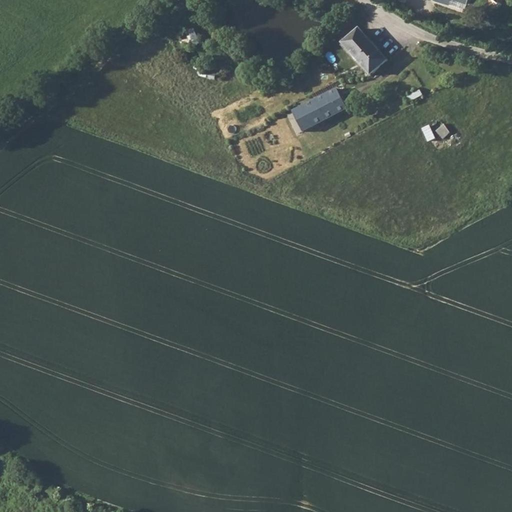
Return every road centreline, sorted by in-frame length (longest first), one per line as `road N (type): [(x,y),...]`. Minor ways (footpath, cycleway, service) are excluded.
road 1 (track): [(152,0),(96,68),(0,140)]
road 2 (unclassified): [(511,61),(428,41),(365,0)]
